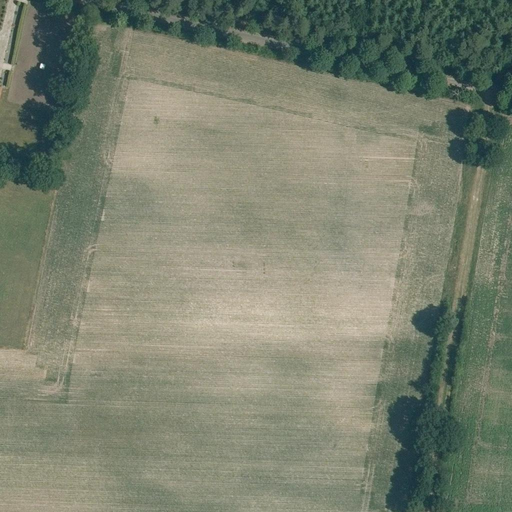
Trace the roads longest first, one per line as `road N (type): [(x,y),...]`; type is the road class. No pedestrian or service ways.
road 1 (unclassified): [(89,0),(511,92)]
road 2 (track): [(426,511),(493,88)]
